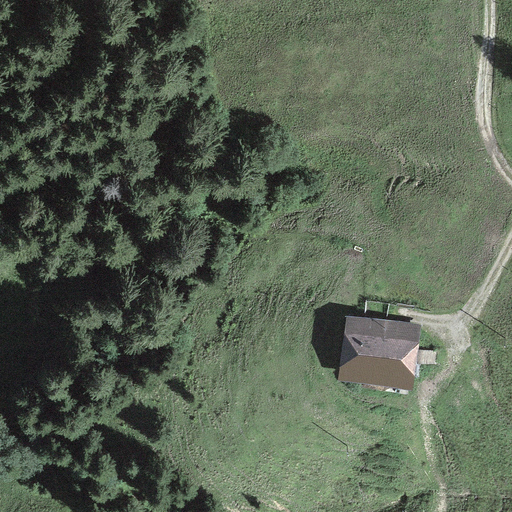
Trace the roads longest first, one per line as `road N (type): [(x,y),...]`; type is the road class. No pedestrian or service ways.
road 1 (track): [(437,511),(426,400),(464,330)]
road 2 (track): [(491,0),(485,131),(511,177)]
